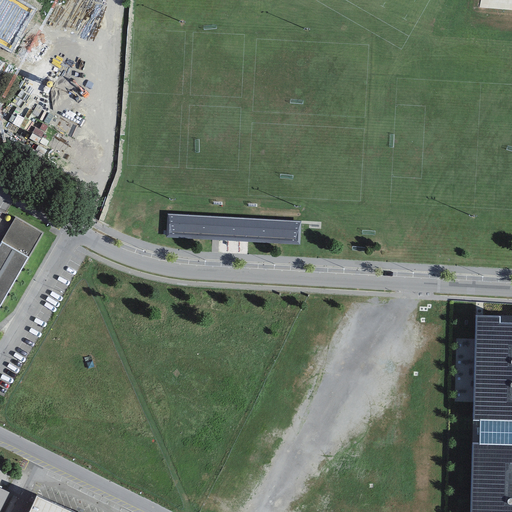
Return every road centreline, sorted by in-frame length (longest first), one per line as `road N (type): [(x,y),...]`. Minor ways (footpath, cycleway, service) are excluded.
road 1 (residential): [(511,289),(170,269),(72,235),(0,358)]
road 2 (residential): [(0,436),(158,511)]
